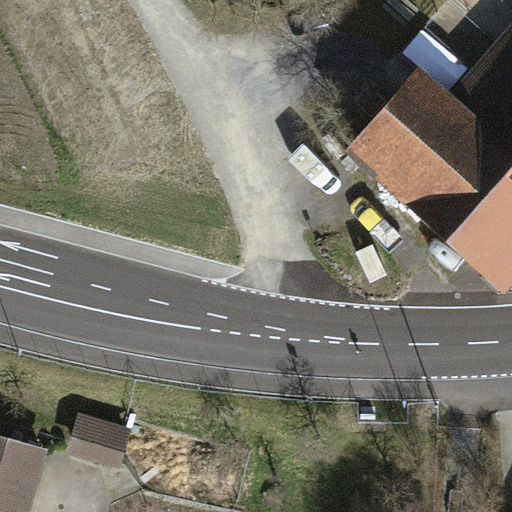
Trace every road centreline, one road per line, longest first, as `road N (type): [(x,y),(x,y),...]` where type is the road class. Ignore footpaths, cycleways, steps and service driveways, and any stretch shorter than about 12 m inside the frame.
road 1 (tertiary): [(0,276),(150,312),(325,340),(511,338)]
road 2 (track): [(152,0),(325,340)]
